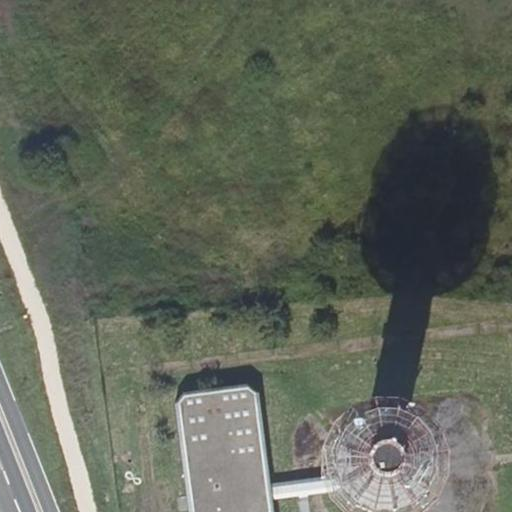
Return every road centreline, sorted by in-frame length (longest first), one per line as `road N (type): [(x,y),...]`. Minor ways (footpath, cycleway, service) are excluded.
road 1 (track): [(0,269),(87,511)]
road 2 (tertiary): [(53,511),(0,377)]
